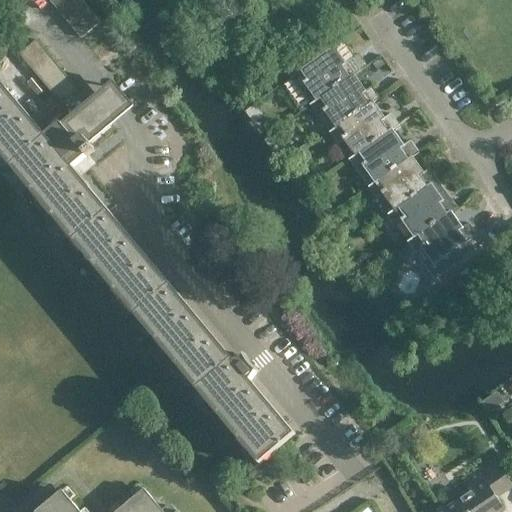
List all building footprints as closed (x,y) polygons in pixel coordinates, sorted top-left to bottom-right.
[(60,12),(74,0),(56,0),(53,3),(60,12)] [(80,0),(74,0),(60,12),(68,21),(85,7),(80,0)] [(75,30),(93,16),(85,7),(68,21),(75,30)] [(93,16),(75,30),(83,40),(95,29),(101,25),(93,16)] [(89,105),(36,42),(20,56),(72,119),(62,128),(61,127),(47,139),(5,89),(0,93),(0,155),(259,465),(295,434),(251,381),(258,371),(246,357),(234,361),(78,175),(100,156),(91,144),(111,128),(122,119),(133,109),(114,85),(104,93),(89,105)] [(311,107),(355,75),(361,71),(353,59),(347,63),(336,48),(334,49),(291,80),(311,107)] [(331,135),(375,103),(381,99),(372,87),(366,91),(355,75),(311,107),(331,135)] [(395,131),(401,127),(392,114),(386,118),(375,103),(331,135),(350,163),(395,131)] [(414,159),(420,154),(411,142),(405,146),(395,131),(350,163),(370,190),(414,159)] [(433,186),(439,181),(431,169),(425,173),(414,159),(370,190),(377,201),(384,196),(394,208),(387,213),(389,217),(433,186)] [(453,213),(459,209),(450,197),(444,201),(433,186),(389,217),(397,228),(404,223),(413,236),(406,241),(409,245),(453,213)] [(453,213),(409,245),(434,280),(464,259),(458,251),(478,237),(470,224),(464,229),(453,213)] [(497,499),(511,489),(511,486),(494,459),(461,481),(470,494),(443,511),(504,511),(505,511),(497,499)] [(179,511),(177,511),(164,511),(145,489),(116,511),(80,511),(63,491),(37,511),(179,511)]
